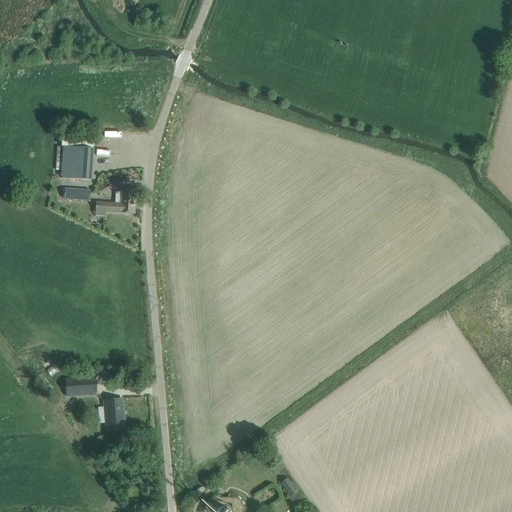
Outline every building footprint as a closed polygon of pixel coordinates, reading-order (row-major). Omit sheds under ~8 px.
[(93,149),(84,148),(58,147),(56,170),(62,170),(61,179),(91,181),(93,149)] [(65,189),(64,200),(90,202),(91,191),(65,189)] [(105,217),(105,213),(134,214),(136,192),(122,191),(121,204),(96,203),(95,216),(105,217)] [(95,394),(94,378),(64,381),(65,396),(95,394)] [(107,432),(113,431),(123,430),(121,414),(123,413),(122,399),(104,401),(107,432)] [(297,491),(288,477),(279,482),(295,506),(300,502),(302,505),(306,502),(298,491),(297,491)]
